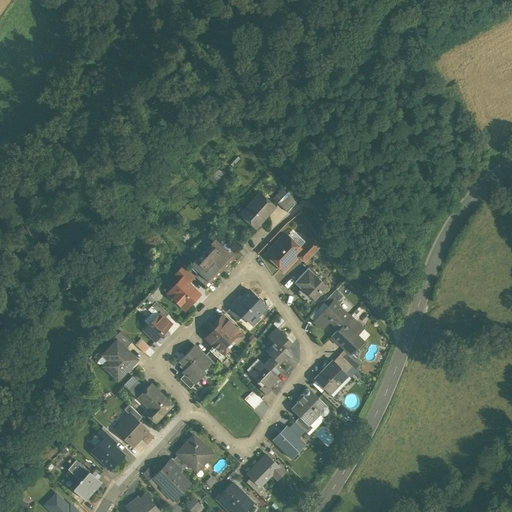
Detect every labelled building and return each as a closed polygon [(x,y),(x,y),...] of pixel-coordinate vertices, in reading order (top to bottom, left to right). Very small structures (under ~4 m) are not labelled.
[(295,203),(287,192),(276,203),(286,213),(295,203)] [(273,207),(259,193),(240,213),(254,227),(273,207)] [(284,234),(267,252),(272,257),(270,259),(278,266),(280,264),(285,268),(298,254),(302,250),(299,248),(284,234)] [(308,239),(299,248),(302,250),(298,254),(305,261),(318,248),(308,239)] [(227,251),(215,240),(203,252),(222,270),(223,272),(226,269),(224,267),(233,258),(234,257),(227,251)] [(242,256),(232,247),(227,251),(234,257),(233,258),(237,261),(242,256)] [(222,270),(203,252),(195,261),(202,267),(198,271),(208,280),(210,282),(222,270)] [(193,276),(183,266),(176,273),(181,278),(182,278),(187,283),(193,276)] [(327,286),(307,268),(294,282),(306,293),(302,298),(309,305),(327,286)] [(208,280),(198,271),(194,276),(204,285),(208,280)] [(187,283),(182,278),(181,278),(171,289),(176,294),(173,297),(179,303),(183,300),(188,305),(199,294),(187,283)] [(336,289),(323,302),(327,306),(333,300),(335,303),(342,295),(336,289)] [(266,306),(249,290),(239,299),(238,298),(232,305),(242,315),(252,324),(258,317),(257,316),(266,306)] [(335,303),(333,300),(327,306),(313,321),(321,328),(329,320),(338,328),(349,316),(335,303)] [(168,313),(155,301),(151,306),(154,309),(159,314),(159,313),(164,318),(168,313)] [(242,315),(232,305),(227,310),(238,321),(242,315)] [(154,309),(144,320),(148,325),(159,314),(154,309)] [(148,325),(144,329),(155,340),(170,323),(164,318),(159,313),(159,314),(148,325)] [(242,333),(222,315),(214,324),(217,326),(205,338),(214,346),(218,350),(219,350),(222,353),(242,333)] [(271,322),(275,326),(281,319),(277,316),(271,322)] [(338,328),(330,337),(331,337),(335,341),(336,340),(344,348),(349,353),(362,340),(355,333),(361,327),(349,316),(338,328)] [(277,327),(268,336),(274,342),(275,342),(283,334),(277,327)] [(131,341),(120,330),(113,338),(115,340),(116,340),(124,348),(131,341)] [(283,334),(275,342),(274,342),(270,346),(275,351),(271,356),(279,364),(284,358),(287,360),(293,354),(287,348),(292,343),(283,334)] [(149,346),(140,338),(134,344),(143,352),(149,346)] [(124,348),(116,340),(115,340),(102,354),(108,360),(103,366),(117,379),(135,360),(123,349),(124,348)] [(205,355),(194,345),(184,355),(187,358),(179,366),(183,370),(181,372),(184,374),(194,384),(204,373),(202,371),(210,362),(213,364),(205,356),(205,355)] [(218,350),(214,346),(209,350),(218,359),(222,363),(227,358),(222,353),(219,350),(218,350)] [(349,353),(344,348),(339,354),(349,364),(353,360),(350,356),(351,354),(349,353)] [(218,359),(209,350),(205,355),(205,356),(213,364),(218,359)] [(339,354),(332,361),(343,372),(344,372),(351,366),(349,364),(339,354)] [(260,361),(253,368),(256,371),(252,375),(258,381),(260,380),(263,383),(268,388),(275,381),(272,378),(281,369),(277,365),(279,364),(271,356),(263,364),(260,361)] [(331,360),(313,377),(329,393),(338,384),(335,380),(343,372),(332,361),(331,360)] [(194,384),(184,374),(179,379),(190,388),(194,384)] [(146,389),(135,379),(132,382),(126,388),(138,399),(139,398),(139,397),(146,389)] [(268,388),(263,383),(259,387),(266,395),(271,390),(268,388)] [(170,404),(150,385),(146,389),(139,397),(139,398),(150,408),(146,412),(155,421),(170,404)] [(303,392),(303,393),(305,395),(303,396),(301,394),(296,400),(298,402),(293,407),(292,408),(293,408),(300,416),(307,423),(318,413),(321,414),(322,415),(324,414),(326,414),(327,412),(327,411),(327,409),(326,407),(308,389),(307,389),(305,389),(304,389),(303,390),(303,391),(303,392)] [(254,409),(262,401),(253,392),(245,400),(254,409)] [(141,416),(128,404),(123,409),(128,414),(129,414),(137,421),(141,416)] [(128,414),(114,429),(132,445),(146,430),(137,421),(129,414),(128,414)] [(307,423),(300,416),(295,421),(304,430),(309,425),(307,423)] [(304,430),(295,421),(288,427),(297,437),(304,430)] [(118,440),(102,425),(97,431),(103,436),(104,436),(113,445),(118,440)] [(288,427),(286,425),(272,440),(290,457),(304,443),(297,437),(288,427)] [(213,453),(193,434),(176,452),(177,454),(187,463),(195,471),(213,453)] [(113,445),(104,436),(103,436),(90,450),(110,469),(123,455),(113,445)] [(187,463),(177,454),(173,458),(181,467),(183,468),(187,463)] [(266,454),(247,474),(250,477),(258,486),(259,485),(271,473),(277,479),(284,472),(266,454)] [(173,458),(171,457),(167,462),(177,472),(181,467),(173,458)] [(100,481),(75,459),(67,468),(79,478),(78,479),(79,480),(72,488),(85,499),(100,481)] [(177,472),(167,462),(152,476),(162,486),(160,488),(172,499),(188,483),(177,472)] [(144,477),(151,470),(146,466),(139,472),(144,477)] [(258,486),(250,477),(246,481),(257,493),(262,488),(259,485),(258,486)] [(253,502),(232,482),(216,498),(229,511),(241,511),(245,509),(245,510),(253,502)] [(78,511),(69,502),(67,504),(55,492),(44,503),(53,511),(78,511)] [(160,511),(146,493),(139,499),(137,496),(125,505),(130,511),(160,511)] [(192,496),(183,505),(189,511),(194,511),(201,506),(192,496)] [(179,511),(173,503),(166,508),(169,511),(179,511)]
